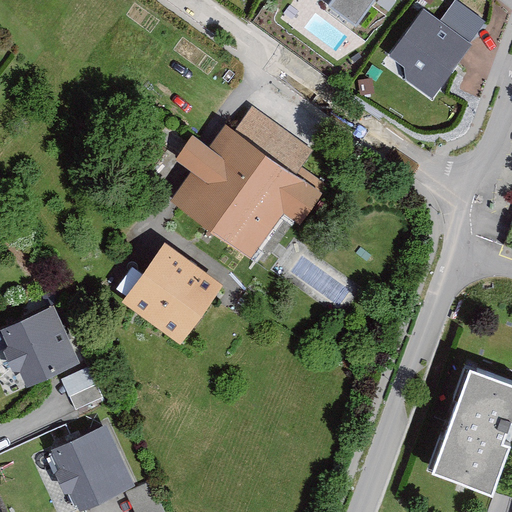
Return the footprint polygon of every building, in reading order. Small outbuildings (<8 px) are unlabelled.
[(335,0),(329,9),(358,30),(379,0),(395,0),(398,2),(398,0),(335,0)] [(386,59),(407,74),(406,81),(433,100),(471,49),(421,12),(386,59)] [(298,175),(313,153),(251,111),(236,134),(227,127),(210,151),(192,139),(175,163),(192,174),(171,205),(252,259),(280,216),(300,230),(325,193),(298,175)] [(220,289),(162,248),(123,303),(181,344),(220,289)] [(78,367),(52,309),(0,332),(0,333),(9,353),(3,355),(12,374),(20,370),(29,389),(78,367)] [(510,419),(511,413),(511,380),(463,363),(425,467),(485,489),(503,440),(497,438),(505,417),(510,419)] [(131,487),(105,429),(52,452),(61,472),(56,475),(64,493),(73,490),(81,509),(131,487)] [(126,497),(132,511),(160,511),(148,487),(126,497)]
